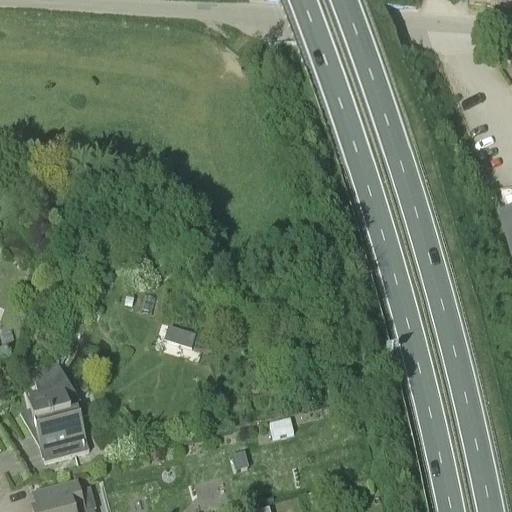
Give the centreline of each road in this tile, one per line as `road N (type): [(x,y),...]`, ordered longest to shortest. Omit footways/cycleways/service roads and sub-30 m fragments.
road 1 (trunk): [(302,0),(377,219),(451,511)]
road 2 (trunk): [(490,511),(427,252),(343,0)]
road 3 (unclassified): [(444,25),(26,0)]
